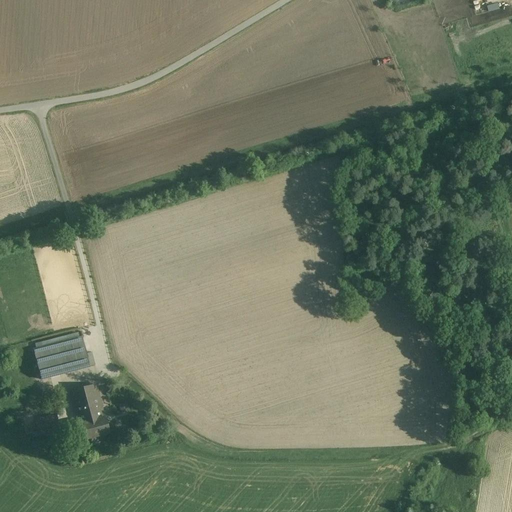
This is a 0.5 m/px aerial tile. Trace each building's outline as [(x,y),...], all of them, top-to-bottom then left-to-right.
[(82,337),(41,348),(49,378),(90,367),(82,337)] [(87,355),(92,366),(96,364),(92,353),(87,355)] [(79,424),(103,418),(94,380),(69,386),(79,424)] [(124,414),(129,412),(125,402),(120,404),(124,414)] [(54,415),(37,416),(38,435),(55,435),(54,415)] [(79,424),(78,424),(82,440),(91,438),(91,440),(100,438),(100,435),(109,433),(105,417),(103,418),(79,424)]
